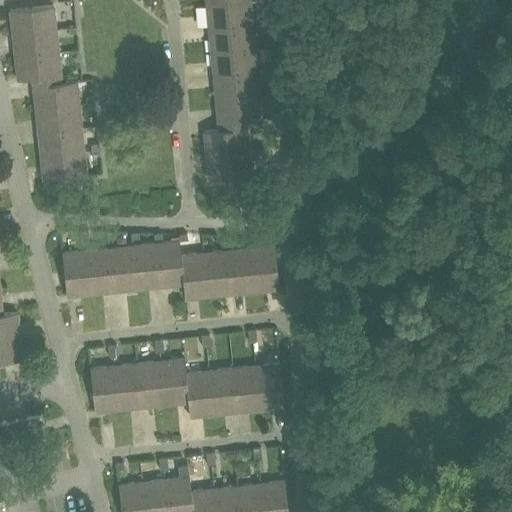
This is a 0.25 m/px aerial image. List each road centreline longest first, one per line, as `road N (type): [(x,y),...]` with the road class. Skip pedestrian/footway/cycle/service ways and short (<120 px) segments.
road 1 (residential): [(56,339),(293,315)]
road 2 (residential): [(187,226),(172,0)]
road 3 (residential): [(89,456),(301,436)]
road 4 (residential): [(187,226),(286,226),(293,315)]
road 5 (residential): [(27,223),(187,226)]
road 6 (residential): [(0,101),(27,223)]
road 7 (residential): [(293,315),(301,436)]
